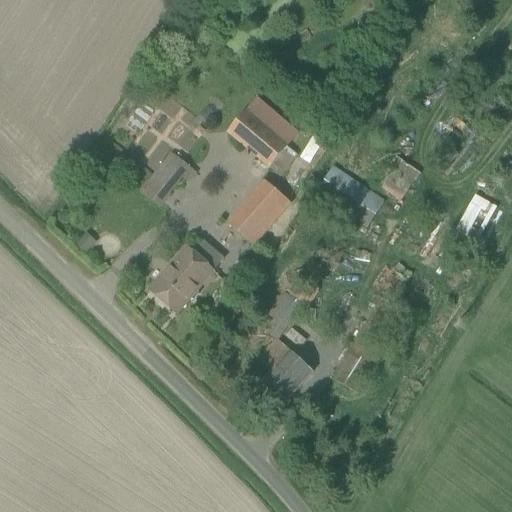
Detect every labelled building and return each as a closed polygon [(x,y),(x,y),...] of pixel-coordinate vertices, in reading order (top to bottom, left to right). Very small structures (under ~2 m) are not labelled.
[(256,99),(226,134),(268,169),(286,149),(298,134),(256,99)] [(198,130),(194,136),(200,140),(204,134),(198,130)] [(172,154),(152,179),(170,193),(181,179),(188,185),(196,174),(172,154)] [(333,168),(315,195),(366,229),(385,202),(333,168)] [(264,182),(241,210),(266,231),(289,203),(264,182)] [(479,243),(496,206),(472,195),(455,233),(479,243)] [(84,239),(75,248),(84,257),(93,248),(84,239)] [(214,274),(187,249),(150,291),(177,315),(214,274)] [(306,268),(324,282),(338,264),(319,251),(306,268)] [(374,289),(395,303),(408,285),(405,282),(410,276),(397,266),(392,273),(387,270),(374,289)] [(299,275),(261,323),(281,338),(303,310),(318,291),(299,275)] [(387,304),(333,381),(357,398),(411,321),(387,304)] [(314,374),(279,340),(259,360),(272,373),(259,386),(282,408),(314,374)]
